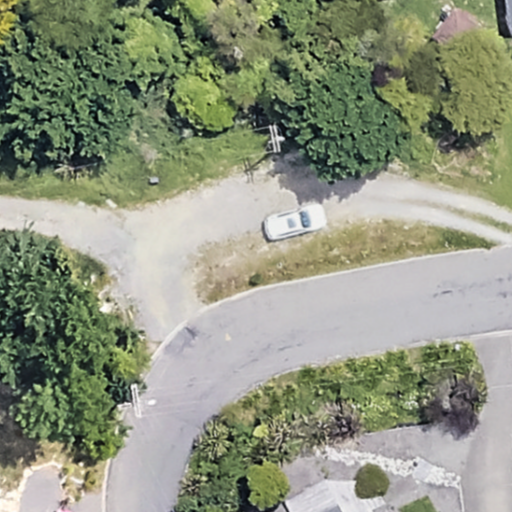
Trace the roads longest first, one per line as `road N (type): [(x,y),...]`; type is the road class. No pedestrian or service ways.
road 1 (residential): [(511,293),(223,342),(163,387),(131,439),(124,511)]
road 2 (track): [(223,342),(32,221),(0,224)]
